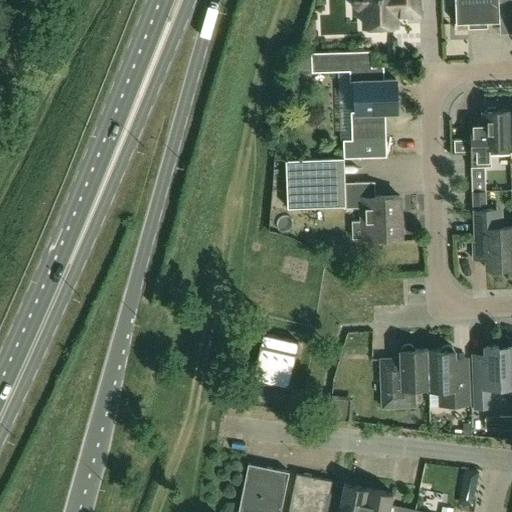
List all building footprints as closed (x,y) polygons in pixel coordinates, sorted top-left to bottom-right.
[(418,14),(417,0),(352,0),(353,5),(358,9),(364,10),(365,27),(368,27),(371,29),(380,29),(382,26),(394,26),(393,15),(418,14)] [(498,17),(497,0),(453,0),(455,23),(499,22),(498,17)] [(511,0),(497,0),(498,17),(511,16),(511,0)] [(382,66),(370,67),(370,51),(310,53),(311,72),(349,70),(349,82),(353,82),(354,111),(350,111),(351,139),(342,139),(343,158),(386,156),(384,111),(396,111),(395,79),(383,79),(382,66)] [(310,68),(310,53),(306,53),(298,53),(299,68),(310,68)] [(510,146),(508,112),(509,112),(509,110),(497,110),(494,107),(487,107),(484,110),(482,111),(483,136),(480,139),(469,139),(469,141),(453,142),(454,152),(470,151),(470,153),(470,167),(490,166),(490,154),(509,153),(509,148),(509,146),(510,146)] [(345,206),(343,158),(285,160),(286,208),(345,206)] [(486,205),(485,191),(471,191),(472,205),(486,205)] [(400,237),(399,196),(360,197),(361,221),(351,222),(352,238),(377,237),(377,241),(393,241),(393,237),(400,237)] [(511,226),(500,227),(492,219),(492,209),(472,210),(472,234),(473,239),(471,239),(471,258),(485,257),(486,267),(487,270),(488,272),(491,273),(493,273),(495,273),(498,271),(499,269),(500,267),(511,266),(511,226)] [(299,341),(264,333),(254,378),(288,386),(299,341)] [(368,368),(371,336),(347,334),(344,366),(368,368)] [(426,351),(427,351),(427,349),(414,349),(413,347),(411,345),(409,344),(407,343),(404,344),(402,345),(400,347),(400,350),(400,358),(380,359),(382,407),(414,405),(413,387),(427,387),(428,387),(426,351)] [(469,403),(467,358),(454,358),(454,350),(453,348),(452,346),(450,345),(448,345),(445,345),(443,345),(441,347),(440,349),(439,351),(427,351),(426,351),(428,387),(427,387),(428,389),(438,389),(439,404),(469,403)] [(511,381),(511,346),(485,347),(485,355),(473,355),(475,407),(488,407),(487,387),(511,385),(511,381)] [(347,429),(350,404),(332,402),(328,427),(347,429)] [(510,431),(510,417),(496,417),(497,431),(510,431)] [(240,444),(240,434),(221,433),(221,444),(240,444)] [(279,511),(288,471),(247,463),(236,511),(279,511)] [(296,473),(287,511),(324,511),(328,493),(331,480),(296,473)] [(328,493),(324,511),(362,511),(367,488),(343,483),(341,495),(328,493)] [(367,488),(362,511),(400,511),(401,507),(389,505),(392,493),(367,488)]
